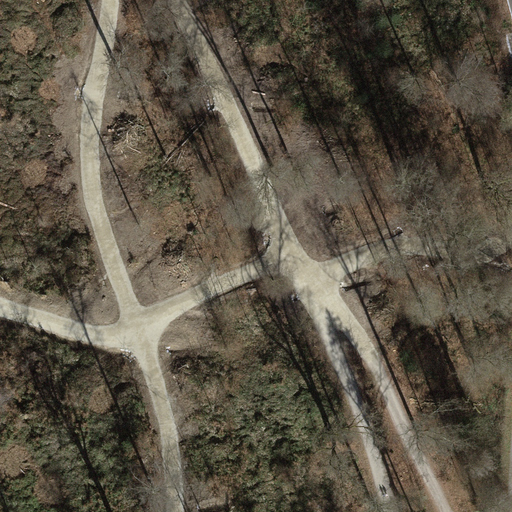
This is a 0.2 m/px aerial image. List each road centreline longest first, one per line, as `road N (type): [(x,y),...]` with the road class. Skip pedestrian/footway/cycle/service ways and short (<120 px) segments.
road 1 (track): [(392,511),(375,442),(178,0)]
road 2 (track): [(172,511),(170,447),(142,337),(106,244),(86,149),(108,0)]
road 3 (track): [(0,306),(95,335),(142,337),(233,280),(300,265)]
road 4 (track): [(440,511),(359,346),(300,265)]
road 5 (track): [(300,265),(328,270),(420,247),(465,251)]
